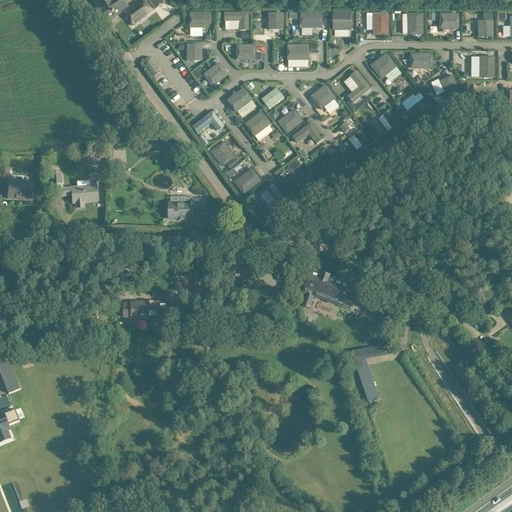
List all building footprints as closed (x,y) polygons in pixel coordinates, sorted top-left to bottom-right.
[(92,0),(106,21),(110,18),(111,19),(120,13),(119,12),(128,6),(124,0),(92,0)] [(148,3),(145,0),(143,0),(123,14),(132,26),(153,11),(148,3)] [(149,2),(156,11),(166,3),(163,0),(145,0),(148,3),(149,2)] [(211,28),(211,14),(191,13),(191,28),(197,28),(198,29),(199,29),(200,28),(211,28)] [(249,30),(248,13),(225,13),(225,15),(225,17),(225,18),(225,20),(225,22),(240,21),(240,30),(249,30)] [(351,30),(351,13),(333,13),(333,30),(351,30)] [(484,21),(479,21),(479,38),(493,38),(493,21),(492,21),(492,13),(484,13),(484,21)] [(283,30),(284,14),(269,14),(269,30),(283,30)] [(322,14),(302,14),(302,28),(302,36),(312,36),(312,28),(322,28),(322,14)] [(389,32),(389,14),(374,14),(374,30),(377,30),(381,33),(381,35),(385,36),(386,36),(388,36),(389,35),(389,33),(389,32)] [(423,34),(423,14),(408,15),(409,35),(410,35),(412,35),(413,35),(415,35),(417,35),(419,35),(421,35),(422,34),(423,34)] [(459,29),(459,15),(441,15),(440,29),(459,29)] [(202,45),(187,45),(188,61),(200,61),(200,59),(202,59),(202,45)] [(255,60),(255,46),(237,46),(237,60),(255,60)] [(309,46),(288,46),(288,60),(288,68),(308,68),(308,60),(309,60),(309,46)] [(433,69),(433,54),(415,54),(414,53),(411,53),(411,54),(411,57),(411,58),(411,62),(414,62),(417,66),(417,69),(433,69)] [(397,67),(387,54),(374,64),(373,64),(371,66),(371,67),(373,69),(374,69),(377,73),(379,71),(383,74),(385,76),(397,67)] [(480,58),(471,58),(471,78),(480,78),(495,78),(495,58),(480,58)] [(151,61),(146,65),(155,77),(159,73),(151,61)] [(228,76),(219,64),(205,75),(213,87),(228,76)] [(371,89),(357,72),(356,73),(354,73),(353,74),(352,76),(351,77),(360,88),(348,97),(353,103),(371,89)] [(440,82),(449,100),(462,94),(453,76),(440,82)] [(426,84),(422,87),(427,93),(431,90),(426,84)] [(336,99),(326,86),(311,97),(318,106),(319,107),(319,108),(320,110),(322,110),(324,109),(324,107),(336,99)] [(244,89),(228,101),(236,112),(253,100),(244,89)] [(276,89),(262,100),(270,110),(284,98),(276,89)] [(417,90),(412,94),(413,95),(416,98),(420,95),(417,90)] [(415,121),(416,122),(417,123),(433,110),(424,99),(408,112),(409,113),(409,114),(410,116),(412,117),(413,118),(414,120),(415,121)] [(350,101),(346,104),(352,112),(356,109),(350,101)] [(294,110),(278,123),(287,134),(303,122),(302,121),(302,119),(301,118),(299,117),(298,115),(298,114),(296,112),(295,111),(294,110)] [(383,136),(389,143),(405,130),(390,111),(388,112),(387,112),(385,114),(385,115),(383,116),(393,129),(383,136)] [(224,126),(213,112),(193,127),(198,134),(211,123),(218,131),(224,126)] [(262,112),(246,125),(247,127),(248,128),(249,129),(251,132),(252,133),(253,135),(254,136),(255,136),(271,124),(262,112)] [(293,137),(294,138),(295,140),(296,141),(297,142),(298,143),(309,135),(317,144),(323,139),(311,123),(293,137)] [(345,123),(340,127),(344,132),(349,128),(345,123)] [(351,156),(356,162),(375,148),(361,131),(360,132),(358,133),(357,134),(356,135),(355,136),(363,147),(351,156)] [(203,137),(200,140),(205,147),(208,144),(203,137)] [(153,138),(147,141),(153,150),(158,147),(153,138)] [(382,138),(377,141),(381,146),(386,142),(382,138)] [(221,145),(211,152),(222,167),(235,157),(227,146),(227,145),(225,142),(224,142),(222,144),(221,145)] [(303,149),(299,152),(304,159),(308,156),(303,149)] [(322,165),(332,178),(346,166),(336,154),(322,165)] [(234,160),(227,166),(230,169),(237,164),(234,160)] [(32,183),(9,182),(9,166),(3,166),(2,184),(9,185),(8,199),(31,200),(32,183)] [(238,166),(227,174),(230,179),(237,173),(236,173),(241,169),(238,166)] [(249,172),(235,183),(244,195),(261,182),(260,180),(260,179),(258,176),(257,176),(255,173),(255,172),(253,170),(252,170),(250,171),(249,172)] [(295,188),(302,197),(318,184),(309,173),(296,182),(295,183),(292,184),(292,186),(294,188),(295,188)] [(96,179),(87,180),(87,179),(76,180),(77,187),(64,188),(65,197),(72,196),(72,204),(75,203),(76,208),(85,207),(85,202),(98,201),(96,179)] [(62,183),(50,185),(52,198),(63,197),(65,197),(64,188),(62,188),(62,183)] [(265,209),(271,215),(287,203),(274,186),(271,188),(269,188),(266,190),(266,192),(269,195),(270,195),(275,201),(265,209)] [(206,200),(193,200),(193,204),(170,203),(169,210),(167,211),(167,216),(169,217),(169,219),(178,219),(178,220),(184,220),(193,220),(193,212),(206,212),(206,200)] [(266,213),(261,216),(265,221),(270,218),(266,213)] [(311,274),(312,274),(300,306),(313,311),(317,300),(320,301),(321,298),(352,309),(359,290),(329,280),(330,277),(315,272),(314,274),(311,273),(311,274)] [(175,316),(175,305),(167,305),(167,303),(132,303),(132,305),(125,305),(125,316),(131,316),(131,318),(167,318),(167,316),(175,316)] [(386,314),(373,309),(371,316),(383,320),(386,314)] [(353,351),(355,361),(391,354),(389,345),(353,351)] [(372,379),(381,376),(379,370),(370,373),(372,379)] [(8,394),(20,389),(13,372),(7,375),(9,380),(3,382),(8,394)] [(14,410),(2,415),(1,413),(0,413),(0,435),(7,433),(7,431),(9,430),(6,425),(18,420),(14,410)] [(30,434),(18,422),(0,440),(0,452),(6,458),(30,434)] [(27,451),(32,455),(41,444),(36,440),(27,451)]
